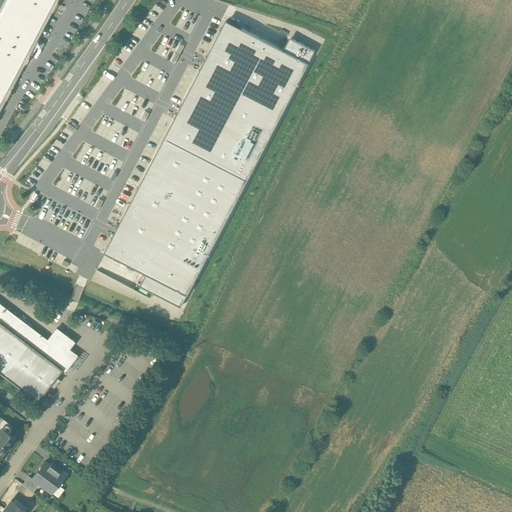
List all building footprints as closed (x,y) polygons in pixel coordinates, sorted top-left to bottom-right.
[(4,0),(0,8),(0,101),(53,0),(4,0)] [(201,61),(196,72),(279,114),(312,49),(288,36),(282,48),(223,18),(201,61)] [(279,114),(196,72),(176,111),(162,137),(245,179),(279,114)] [(245,179),(162,137),(115,229),(103,252),(144,273),(138,285),(180,306),(245,179)] [(22,320),(22,321),(15,316),(15,315),(14,314),(13,314),(7,310),(7,309),(6,308),(0,304),(0,303),(0,372),(4,376),(6,378),(6,377),(12,382),(12,383),(14,384),(14,383),(20,388),(20,389),(21,390),(22,389),(28,394),(28,395),(29,396),(30,395),(36,401),(37,401),(38,401),(38,400),(43,394),(44,394),(45,393),(44,392),(50,385),(53,388),(59,380),(56,377),(61,370),(62,370),(62,369),(46,357),(55,346),(47,340),(46,338),(45,339),(39,334),(39,333),(38,332),(37,333),(31,328),(31,327),(30,326),(29,327),(23,322),(23,321),(22,320)] [(74,342),(56,328),(47,340),(55,346),(46,357),(62,369),(62,370),(64,371),(65,371),(70,363),(71,364),(71,363),(76,356),(77,356),(76,355),(77,355),(68,349),(74,342)] [(14,427),(2,419),(0,422),(0,431),(2,429),(9,434),(14,427)] [(9,434),(2,429),(0,431),(0,454),(3,457),(16,439),(9,434)] [(44,460),(32,478),(51,492),(66,472),(51,461),(49,464),(44,460)] [(35,493),(23,484),(18,490),(30,499),(35,493)] [(25,511),(26,511),(11,500),(2,511),(25,511)]
